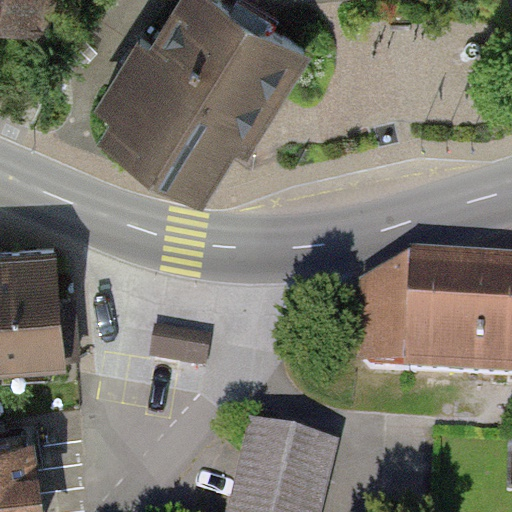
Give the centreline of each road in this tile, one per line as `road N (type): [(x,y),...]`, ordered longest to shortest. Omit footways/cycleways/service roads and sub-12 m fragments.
road 1 (residential): [(293,251),(278,315),(209,433),(140,511)]
road 2 (primary): [(0,172),(184,243),(293,251)]
road 3 (primary): [(293,251),(511,194)]
